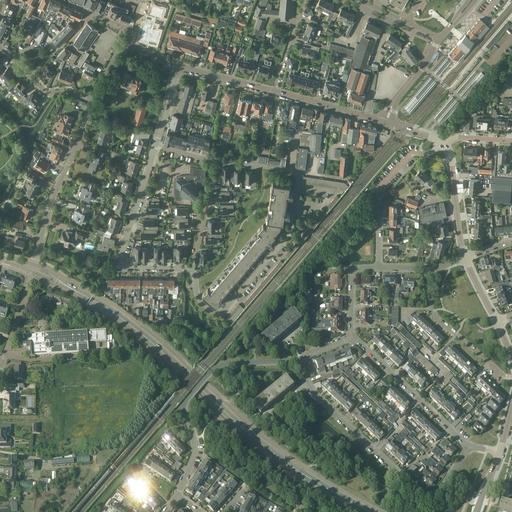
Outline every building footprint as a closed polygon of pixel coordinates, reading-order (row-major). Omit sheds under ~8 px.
[(25,0),(25,1),(22,7),(24,8),(26,4),(25,4),(26,2),(31,4),(34,5),(36,0),(25,0)] [(51,21),(61,4),(51,0),(50,0),(34,34),(38,36),(47,19),(51,21)] [(41,18),(45,11),(49,0),(42,0),(39,7),(42,9),(38,16),(41,18)] [(94,10),(98,0),(85,0),(83,6),(94,10)] [(101,13),(105,2),(100,0),(99,0),(95,10),(101,13)] [(154,0),(151,11),(163,15),(166,4),(154,0)] [(255,33),(258,34),(260,35),(259,39),(263,41),(265,37),(263,37),(266,31),(262,29),(266,21),(268,16),(281,17),(281,20),(288,20),(288,16),(293,16),(294,0),(280,0),(279,10),(271,9),(271,4),(268,2),(268,0),(261,0),(260,5),(261,5),(260,7),(257,6),(255,13),(261,15),(260,18),(259,18),(255,28),(257,29),(255,33)] [(323,10),(327,2),(323,0),(319,0),(316,6),(323,10)] [(108,1),(102,13),(107,15),(112,4),(109,3),(109,2),(108,1)] [(329,22),(331,19),(335,12),(331,10),(333,5),(327,2),(323,10),(329,13),(326,20),(329,22)] [(61,4),(51,21),(54,23),(55,20),(58,22),(61,17),(64,10),(63,9),(64,7),(64,5),(61,4)] [(121,9),(112,4),(107,15),(115,18),(115,17),(118,18),(119,14),(121,10),(121,9)] [(8,16),(12,18),(13,16),(12,16),(16,9),(8,5),(7,9),(7,8),(6,11),(5,13),(9,14),(8,16)] [(30,17),(32,12),(35,7),(31,5),(26,14),(30,17)] [(64,10),(61,17),(64,18),(73,22),(75,19),(79,21),(83,13),(72,8),(71,9),(64,5),(64,7),(63,9),(64,10)] [(121,9),(119,14),(121,15),(119,20),(129,23),(132,17),(126,15),(128,10),(122,7),(121,9)] [(344,20),(348,12),(341,9),(338,14),(335,12),(331,19),(335,21),(337,17),(344,20)] [(348,12),(344,20),(350,23),(346,33),(350,35),(352,31),(356,23),(352,21),(354,15),(348,12)] [(34,34),(41,19),(32,14),(25,30),(34,34)] [(7,30),(12,18),(8,16),(7,19),(3,17),(3,18),(2,18),(3,18),(1,22),(1,21),(1,22),(1,23),(0,25),(0,37),(3,39),(6,40),(5,42),(6,42),(11,31),(10,31),(7,30)] [(149,18),(140,40),(154,46),(163,23),(149,18)] [(244,26),(246,20),(239,18),(237,23),(244,26)] [(458,44),(450,53),(456,59),(465,49),(465,50),(485,24),(479,19),(465,34),(457,43),(458,44)] [(73,43),(73,44),(85,52),(76,65),(80,67),(89,53),(87,52),(90,47),(91,45),(94,41),(96,38),(98,34),(99,35),(99,34),(101,31),(95,27),(96,25),(92,23),(91,24),(87,22),(73,43)] [(377,36),(381,28),(367,22),(363,30),(377,36)] [(60,30),(52,39),(59,46),(62,42),(65,39),(75,29),(69,23),(61,31),(60,30)] [(308,24),(305,31),(313,34),(316,35),(318,31),(319,28),(316,27),(312,25),(308,24)] [(489,28),(486,25),(481,31),(477,36),(472,41),(473,42),(465,51),(464,51),(457,60),(460,62),(489,28)] [(196,38),(192,53),(199,55),(202,46),(201,46),(202,45),(207,47),(208,46),(212,33),(212,30),(209,29),(209,32),(208,32),(206,31),(204,38),(197,36),(196,38)] [(167,46),(174,48),(179,33),(169,30),(168,35),(170,36),(169,38),(167,46)] [(353,56),(350,68),(351,68),(351,65),(370,72),(371,70),(373,70),(377,72),(377,68),(367,65),(375,41),(377,36),(363,30),(361,36),(359,44),(356,43),(354,50),(353,56)] [(41,44),(46,32),(43,31),(37,42),(41,44)] [(305,31),(303,38),(306,39),(305,43),(310,45),(311,41),(313,42),(316,35),(313,34),(305,31)] [(187,36),(179,33),(174,48),(181,50),(182,49),(183,49),(187,36)] [(279,46),(282,36),(272,33),(269,43),(279,46)] [(392,45),(396,38),(390,34),(385,41),(392,45)] [(196,38),(187,36),(183,49),(185,50),(185,51),(192,53),(196,38)] [(392,45),(389,48),(395,52),(397,49),(402,42),(396,38),(392,45)] [(330,40),(328,40),(326,46),(322,45),(321,47),(328,49),(330,43),(330,40)] [(353,56),(354,50),(330,43),(328,49),(332,50),(342,53),(347,55),(353,56)] [(318,53),(319,47),(311,45),(310,49),(303,47),(301,55),(307,57),(308,58),(312,59),(314,52),(318,53)] [(65,48),(57,56),(64,60),(70,63),(73,65),(78,57),(65,48)] [(407,58),(412,54),(408,48),(402,53),(407,58)] [(218,55),(219,51),(211,49),(208,58),(209,58),(209,59),(211,60),(212,59),(215,60),(217,60),(218,56),(218,55)] [(229,51),(226,50),(223,62),(223,63),(226,64),(228,65),(229,64),(229,65),(232,55),(228,54),(229,51)] [(223,62),(225,53),(219,51),(218,55),(218,56),(217,60),(223,62)] [(398,53),(392,59),(394,61),(400,55),(398,53)] [(412,54),(407,58),(411,64),(417,60),(412,54)] [(244,69),(247,56),(244,55),(243,60),(239,59),(237,68),(244,69)] [(247,56),(244,69),(250,71),(253,62),(249,61),(250,57),(247,56)] [(286,70),(290,71),(293,72),(294,69),(297,61),(290,59),(288,58),(286,64),(288,65),(286,70)] [(91,79),(95,72),(94,72),(96,69),(86,63),(83,69),(85,70),(81,76),(85,78),(86,76),(91,79)] [(4,71),(1,68),(3,67),(0,64),(0,72),(4,76),(3,77),(6,81),(7,79),(9,81),(14,76),(13,74),(14,73),(8,67),(4,71)] [(264,74),(267,65),(264,64),(264,65),(260,64),(257,72),(258,73),(261,74),(264,74)] [(47,79),(52,73),(50,71),(51,69),(48,65),(40,72),(47,79)] [(267,65),(264,74),(271,76),(272,72),(273,72),(274,69),(273,69),(273,68),(270,67),(270,66),(267,65)] [(362,103),(365,94),(363,93),(370,72),(351,65),(351,68),(350,68),(351,69),(345,87),(350,89),(347,98),(362,103)] [(64,81),(67,73),(61,70),(57,79),(62,81),(62,80),(64,81)] [(292,74),(293,72),(290,71),(287,82),(294,84),(296,75),(292,74)] [(302,86),(306,72),(300,71),(300,74),(301,75),(301,76),(300,75),(300,76),(296,75),(294,84),(302,86)] [(67,73),(64,81),(70,84),(74,74),(71,72),(71,74),(67,73)] [(139,79),(127,74),(126,72),(123,74),(124,75),(120,87),(125,89),(125,87),(133,90),(133,91),(137,93),(141,84),(139,84),(140,81),(141,81),(140,78),(139,79)] [(308,88),(311,79),(307,78),(307,77),(306,77),(306,76),(308,76),(308,73),(306,72),(302,86),(308,88)] [(311,79),(308,88),(315,90),(318,81),(322,82),(323,78),(315,75),(314,80),(311,79)] [(330,94),(334,82),(333,82),(334,82),(330,81),(326,80),(325,82),(323,92),(327,93),(330,94)] [(500,81),(494,86),(498,91),(504,86),(500,81)] [(13,84),(8,89),(10,91),(14,95),(18,91),(24,85),(22,83),(21,84),(19,82),(15,86),(13,84)] [(334,82),(330,94),(333,95),(333,94),(337,95),(340,83),(337,83),(334,82)] [(188,118),(196,91),(193,90),(194,87),(186,84),(183,96),(181,95),(177,111),(185,113),(185,111),(188,112),(187,118),(188,118)] [(18,91),(14,95),(20,101),(25,97),(23,95),(27,91),(26,89),(27,88),(26,88),(26,87),(24,85),(18,91)] [(207,103),(208,100),(210,91),(203,89),(201,98),(204,99),(204,102),(207,103)] [(232,113),(234,104),(232,104),(234,96),(233,94),(225,92),(223,101),(226,102),(225,104),(221,103),(219,113),(224,114),(225,112),(229,113),(230,112),(232,113)] [(474,102),(470,105),(470,106),(473,108),(476,105),(479,108),(491,98),(486,92),(474,102)] [(20,101),(19,102),(21,104),(23,102),(28,106),(30,104),(36,98),(34,95),(32,93),(27,98),(25,97),(20,101)] [(36,98),(30,104),(32,107),(33,109),(41,102),(39,100),(36,98)] [(248,114),(251,101),(239,99),(237,111),(248,114)] [(205,110),(205,113),(207,113),(208,111),(214,112),(216,101),(210,100),(209,105),(206,104),(205,109),(205,110)] [(415,105),(408,100),(403,108),(410,113),(415,105)] [(261,114),(263,103),(252,101),(250,113),(254,114),(254,112),(261,114)] [(263,112),(261,118),(271,120),(272,114),(270,113),(272,105),(269,104),(268,103),(266,102),(265,103),(263,112)] [(141,125),(147,106),(139,103),(133,123),(141,125)] [(296,121),(300,107),(300,106),(291,104),(288,119),(296,121)] [(287,118),(286,118),(288,109),(278,107),(276,118),(280,119),(280,118),(283,119),(282,122),(283,123),(282,126),(285,126),(287,118)] [(301,115),(300,119),(307,120),(308,119),(312,120),(312,118),(312,116),(313,110),(303,108),(301,115)] [(312,116),(312,118),(317,119),(317,118),(319,118),(320,113),(318,113),(319,112),(319,110),(314,109),(313,110),(312,116)] [(325,124),(325,121),(327,114),(321,112),(320,113),(319,118),(319,120),(318,124),(315,124),(314,128),(314,134),(311,133),(309,152),(318,153),(322,123),(325,124)] [(501,128),(502,118),(499,117),(499,115),(496,114),(497,112),(495,112),(493,123),(495,124),(495,127),(501,128)] [(61,115),(58,122),(64,125),(69,127),(73,117),(71,116),(70,116),(67,114),(66,115),(64,114),(64,116),(61,115)] [(341,128),(343,117),(330,114),(328,125),(341,128)] [(510,126),(511,114),(509,114),(508,119),(502,118),(501,128),(507,128),(507,126),(510,126)] [(173,115),(172,120),(181,123),(182,118),(173,115)] [(350,141),(352,127),(349,127),(350,119),(345,118),(342,140),(350,141)] [(471,120),(461,120),(460,129),(470,130),(471,120)] [(53,136),(52,140),(57,142),(60,134),(64,125),(58,122),(56,128),(55,127),(54,131),(57,132),(55,136),(53,136)] [(352,127),(350,141),(357,142),(359,122),(355,122),(354,128),(352,127)] [(235,123),(234,129),(237,130),(238,127),(239,127),(238,132),(244,134),(245,125),(235,123)] [(365,132),(366,124),(361,123),(359,136),(358,136),(357,146),(362,146),(362,136),(363,133),(365,133),(365,132)] [(362,136),(375,139),(375,135),(376,135),(377,127),(366,124),(365,132),(365,133),(363,133),(362,136)] [(60,134),(57,142),(62,144),(64,140),(61,139),(62,134),(63,134),(67,136),(68,133),(67,132),(69,127),(64,125),(60,134)] [(112,138),(115,128),(109,126),(107,132),(101,131),(98,142),(107,145),(110,137),(112,138)] [(224,126),(221,138),(228,140),(231,127),(224,126)] [(145,148),(150,134),(141,131),(140,135),(132,132),(131,136),(139,138),(136,148),(137,148),(136,152),(143,154),(145,148)] [(166,134),(163,144),(169,145),(172,135),(166,134)] [(305,169),(309,134),(301,134),(301,136),(300,136),(299,145),(297,145),(295,168),(305,169)] [(172,135),(169,145),(174,147),(177,137),(172,135)] [(194,136),(191,146),(197,147),(199,137),(194,136)] [(374,144),(375,139),(362,136),(362,146),(361,149),(365,149),(365,150),(369,151),(369,152),(372,152),(372,150),(373,150),(374,144)] [(197,147),(202,149),(205,139),(199,137),(197,147)] [(182,138),(180,148),(185,150),(186,145),(187,144),(186,144),(188,139),(187,139),(182,138)] [(205,139),(202,149),(207,150),(210,140),(205,139)] [(47,147),(46,149),(48,150),(51,151),(52,151),(52,152),(60,154),(61,151),(62,149),(62,148),(54,145),(52,144),(51,144),(50,148),(47,147)] [(37,149),(34,155),(37,157),(34,161),(37,163),(40,165),(37,169),(43,173),(49,164),(47,162),(43,160),(45,156),(41,152),(37,149)] [(491,158),(492,150),(485,150),(485,154),(479,154),(479,163),(484,164),(485,158),(491,158)] [(48,153),(47,156),(49,157),(49,158),(52,159),(51,161),(55,165),(57,161),(58,160),(59,157),(60,154),(52,152),(52,151),(51,154),(48,153)] [(90,166),(88,170),(97,173),(99,169),(100,170),(103,162),(102,161),(103,158),(104,159),(106,159),(108,154),(100,151),(98,156),(95,155),(93,162),(91,161),(90,166)] [(506,162),(507,153),(507,152),(499,151),(499,152),(499,155),(494,155),(492,175),(497,176),(511,176),(511,170),(509,170),(509,165),(504,164),(504,162),(506,162)] [(245,153),(244,160),(253,162),(254,155),(245,153)] [(258,156),(257,163),(267,164),(268,157),(258,156)] [(340,156),(339,176),(347,176),(348,156),(340,156)] [(138,170),(140,164),(131,161),(127,173),(135,176),(137,170),(138,170)] [(174,177),(175,182),(173,182),(175,200),(181,200),(181,199),(195,198),(197,195),(196,181),(198,181),(204,183),(206,171),(192,167),(190,175),(179,176),(179,177),(174,177)] [(404,176),(408,171),(404,167),(400,172),(404,176)] [(24,186),(22,190),(24,191),(25,192),(25,193),(33,197),(34,196),(35,196),(36,196),(37,196),(38,196),(38,195),(38,194),(38,193),(38,192),(37,192),(40,186),(34,183),(37,176),(27,171),(24,178),(28,180),(25,186),(24,186)] [(230,173),(230,181),(233,181),(233,184),(234,184),(241,184),(241,178),(241,174),(241,172),(234,171),(234,173),(230,173)] [(430,186),(434,182),(428,176),(429,176),(424,171),(422,173),(419,171),(415,176),(422,182),(425,185),(426,184),(430,186)] [(241,174),(241,178),(246,178),(246,185),(250,186),(251,188),(256,188),(256,175),(251,175),(251,172),(246,172),(246,174),(241,174)] [(130,193),(132,188),(131,188),(132,183),(129,182),(130,178),(120,174),(118,178),(124,180),(121,190),(130,193)] [(511,189),(511,178),(511,177),(492,176),(491,188),(511,189)] [(208,289),(202,295),(215,306),(220,300),(221,301),(224,303),(225,301),(224,300),(223,299),(220,297),(220,296),(221,296),(266,242),(267,241),(270,244),(273,246),(274,244),(272,242),(270,241),(275,235),(274,234),(277,230),(280,227),(280,226),(281,222),(282,223),(284,215),(286,215),(289,216),(289,213),(286,212),(286,213),(283,212),(284,211),(286,195),(286,194),(289,194),(289,195),(292,195),(292,193),(289,192),(288,192),(289,184),(272,182),(271,190),(274,190),(274,193),(273,197),(270,197),(269,205),(272,205),(271,209),(272,209),(271,212),(268,212),(266,220),(270,221),(269,222),(268,223),(267,225),(265,226),(263,224),(258,231),(260,233),(258,235),(212,289),(210,291),(208,289)] [(95,197),(98,187),(90,185),(89,190),(82,188),(79,197),(89,200),(91,195),(95,197)] [(479,194),(480,187),(470,186),(469,193),(479,194)] [(510,203),(511,190),(493,189),(492,201),(510,203)] [(219,194),(216,194),(216,202),(229,202),(229,191),(219,192),(219,194)] [(337,194),(327,205),(330,208),(340,197),(337,194)] [(123,214),(127,202),(125,201),(126,198),(119,195),(117,200),(118,201),(115,211),(123,214)] [(148,202),(149,207),(160,207),(159,200),(152,198),(152,202),(148,202)] [(415,207),(418,201),(408,198),(406,204),(415,207)] [(422,222),(446,216),(445,209),(443,203),(419,208),(422,222)] [(7,207),(7,205),(5,204),(2,205),(1,207),(0,206),(0,210),(6,214),(8,210),(6,209),(7,207)] [(218,207),(218,215),(229,214),(229,210),(233,210),(233,205),(220,205),(220,207),(218,207)] [(32,214),(34,210),(23,206),(22,210),(24,211),(20,219),(26,221),(27,217),(29,218),(31,213),(32,214)] [(480,215),(480,207),(472,207),(472,214),(480,215)] [(87,219),(90,210),(84,208),(82,212),(75,210),(72,220),(82,223),(83,218),(87,219)] [(146,208),(146,214),(149,214),(149,218),(157,218),(157,208),(146,208)] [(188,208),(177,208),(177,213),(175,214),(175,217),(185,218),(185,214),(188,214),(188,208)] [(323,211),(286,254),(288,257),(326,213),(323,211)] [(218,219),(208,219),(208,231),(215,231),(215,225),(219,225),(219,220),(225,220),(225,217),(218,217),(218,219)] [(403,217),(397,217),(389,217),(389,225),(405,225),(405,218),(403,217)] [(117,233),(121,221),(116,219),(113,218),(112,218),(107,230),(117,233)] [(188,218),(174,218),(174,223),(178,223),(178,227),(191,228),(191,221),(188,221),(188,218)] [(444,225),(443,219),(434,221),(435,227),(438,226),(440,234),(448,233),(446,225),(444,225)] [(143,220),(143,226),(145,226),(145,230),(156,229),(157,229),(157,226),(154,226),(154,220),(143,220)] [(22,229),(23,224),(10,221),(9,226),(22,229)] [(142,232),(142,240),(152,240),(152,233),(156,233),(156,229),(145,230),(143,230),(143,232),(142,232)] [(184,229),(174,229),(174,239),(187,239),(187,231),(185,231),(184,231),(184,229)] [(72,233),(66,231),(65,233),(63,233),(63,234),(62,234),(60,239),(61,239),(61,241),(65,242),(65,243),(69,244),(68,246),(71,247),(72,245),(75,246),(77,241),(76,241),(77,236),(84,238),(86,232),(77,230),(75,235),(72,234),(72,233)] [(22,237),(23,235),(16,233),(15,236),(17,236),(16,239),(15,241),(5,239),(4,242),(22,247),(22,248),(23,248),(24,241),(18,239),(19,237),(22,237)] [(209,236),(206,237),(206,244),(217,243),(217,238),(221,238),(222,233),(209,234),(209,236)] [(112,248),(114,241),(104,237),(102,244),(99,243),(97,248),(107,251),(109,246),(112,248)] [(432,246),(444,249),(446,243),(438,241),(437,244),(433,243),(432,246)] [(132,247),(130,255),(135,255),(135,257),(141,257),(141,246),(135,246),(135,247),(134,247),(132,247)] [(160,246),(151,246),(151,255),(154,256),(154,257),(160,258),(160,246)] [(434,254),(442,256),(444,249),(432,246),(429,256),(433,258),(434,254)] [(173,248),(173,256),(176,256),(176,259),(183,259),(183,248),(173,248)] [(148,249),(142,249),(142,260),(148,260),(148,258),(151,258),(151,255),(151,249),(148,249)] [(396,257),(396,249),(388,249),(388,256),(392,256),(392,257),(396,257)] [(161,250),(161,260),(167,260),(168,258),(171,258),(171,250),(161,250)] [(281,260),(244,303),(247,305),(284,262),(281,260)] [(482,270),(490,267),(488,261),(480,263),(482,270)] [(181,281),(184,276),(178,273),(175,278),(181,281)] [(13,290),(16,280),(2,275),(0,280),(0,283),(5,285),(4,287),(13,290)] [(495,278),(488,280),(490,286),(493,285),(493,288),(504,285),(503,282),(500,283),(498,277),(495,278)] [(361,283),(361,284),(369,284),(369,288),(376,288),(377,284),(376,284),(376,281),(370,281),(370,278),(361,278),(361,279),(361,283)] [(105,288),(104,292),(110,293),(111,287),(113,287),(113,279),(108,279),(108,287),(105,287),(105,288)] [(168,287),(168,294),(178,294),(178,284),(174,284),(174,279),(168,279),(168,287)] [(418,285),(418,280),(407,280),(404,279),(403,286),(400,286),(400,293),(408,293),(408,288),(413,288),(413,285),(418,285)] [(497,297),(507,293),(506,291),(504,292),(502,288),(495,290),(497,297)] [(499,302),(506,300),(505,296),(508,295),(507,293),(497,297),(499,302)] [(51,311),(53,307),(50,306),(51,302),(42,299),(39,307),(49,310),(51,311)] [(506,300),(499,302),(501,309),(508,306),(511,305),(510,299),(506,300)] [(0,316),(5,318),(9,308),(3,306),(4,304),(0,302),(0,316)] [(301,320),(293,311),(283,320),(291,329),(301,320)] [(416,326),(422,319),(417,315),(411,321),(416,326)] [(420,330),(426,323),(422,319),(416,326),(420,330)] [(291,329),(283,320),(272,329),(280,338),(291,329)] [(424,334),(430,327),(426,323),(420,330),(424,334)] [(429,338),(435,332),(430,327),(424,334),(429,338)] [(280,338),(272,329),(261,338),(262,339),(262,340),(262,341),(263,340),(269,347),(280,338)] [(89,354),(88,342),(107,341),(106,331),(88,332),(88,333),(23,337),(23,343),(21,343),(21,349),(28,348),(29,359),(35,358),(35,357),(89,354)] [(372,343),(376,347),(385,338),(383,336),(380,339),(378,336),(380,334),(377,332),(373,337),(375,339),(372,343)] [(433,342),(439,336),(435,332),(429,338),(433,342)] [(410,340),(413,337),(408,333),(404,338),(408,342),(410,340)] [(439,336),(433,342),(438,346),(444,340),(443,340),(444,339),(442,337),(441,338),(439,336)] [(385,338),(376,347),(381,351),(386,345),(390,341),(385,337),(385,338)] [(385,355),(391,349),(386,345),(381,351),(385,355)] [(389,359),(395,353),(392,351),(396,347),(394,346),(391,349),(385,355),(389,359)] [(449,357),(455,351),(451,347),(445,353),(449,357)] [(349,349),(343,351),(346,359),(352,356),(353,360),(356,359),(354,353),(351,354),(349,350),(349,349)] [(341,361),(346,359),(343,351),(338,353),(341,361)] [(453,361),(459,355),(455,351),(449,357),(453,361)] [(335,363),(341,361),(338,353),(332,355),(335,363)] [(394,364),(400,357),(395,353),(389,359),(394,364)] [(400,357),(394,364),(398,368),(404,362),(401,359),(404,356),(403,354),(400,357)] [(329,365),(335,363),(332,355),(326,357),(329,365)] [(458,365),(464,359),(459,355),(453,361),(458,365)] [(324,367),(329,365),(326,357),(321,359),(324,367)] [(321,359),(315,362),(318,369),(317,370),(318,373),(325,370),(321,359)] [(358,372),(366,363),(362,359),(356,365),(359,368),(356,370),(358,372)] [(462,369),(468,363),(464,359),(458,365),(462,369)] [(365,374),(370,368),(366,363),(358,372),(360,374),(362,371),(365,374)] [(466,374),(472,367),(468,363),(462,369),(466,374)] [(23,381),(23,368),(25,368),(25,364),(18,364),(18,368),(14,368),(14,381),(23,381)] [(408,375),(414,369),(409,365),(403,371),(408,375)] [(412,380),(418,373),(415,371),(418,368),(416,367),(414,369),(408,375),(412,380)] [(469,380),(477,372),(472,367),(466,374),(463,377),(465,379),(466,377),(469,380)] [(367,380),(375,372),(370,368),(365,374),(367,376),(365,378),(367,380)] [(375,372),(367,380),(369,382),(371,380),(374,382),(379,376),(375,372)] [(423,378),(418,373),(412,380),(413,381),(413,382),(415,384),(416,383),(417,384),(423,378)] [(482,388),(488,381),(484,377),(483,378),(480,375),(476,380),(478,382),(477,384),(482,388)] [(294,387),(286,377),(274,386),(282,396),(294,387)] [(423,378),(417,384),(421,388),(427,382),(423,378)] [(77,379),(77,400),(95,400),(95,397),(101,397),(101,400),(119,400),(119,379),(77,379)] [(382,390),(388,384),(384,380),(378,386),(380,388),(378,391),(380,393),(382,390)] [(326,391),(332,385),(327,381),(322,387),(326,391)] [(486,393),(493,386),(488,381),(482,388),(486,393)] [(330,395),(336,389),(334,387),(336,385),(334,383),(332,385),(326,391),(330,395)] [(457,383),(455,385),(462,392),(466,387),(464,385),(462,388),(457,383)] [(387,394),(393,388),(388,384),(382,390),(387,394)] [(282,396),(274,386),(263,396),(271,405),(282,396)] [(366,395),(370,390),(368,388),(366,391),(361,386),(359,388),(366,395)] [(493,395),(498,390),(493,386),(486,393),(491,397),(493,395)] [(432,400),(438,394),(434,390),(433,390),(431,387),(427,391),(430,394),(428,396),(432,400)] [(12,396),(12,392),(15,392),(15,388),(7,388),(8,392),(8,396),(6,396),(6,405),(4,405),(4,410),(6,410),(6,411),(10,411),(10,410),(13,410),(14,396),(12,396)] [(391,399),(397,392),(393,388),(387,394),(391,399)] [(334,400),(340,393),(336,389),(330,395),(334,400)] [(372,401),(374,398),(371,395),(373,392),(370,390),(366,395),(372,401)] [(395,403),(401,397),(397,392),(391,399),(395,403)] [(339,404),(345,398),(340,393),(334,400),(339,404)] [(494,400),(500,405),(504,400),(497,393),(494,396),(493,395),(491,397),(494,400)] [(437,404),(442,398),(438,394),(432,400),(437,404)] [(271,405),(263,396),(253,404),(254,406),(253,406),(254,407),(255,406),(260,414),(271,405)] [(400,407),(406,401),(401,397),(395,403),(400,407)] [(343,408),(349,402),(345,398),(339,404),(343,408)] [(441,408),(447,402),(442,398),(437,404),(441,408)] [(39,401),(39,409),(52,409),(52,405),(55,405),(55,399),(51,399),(51,401),(39,401)] [(349,402),(343,408),(348,412),(354,406),(351,404),(354,401),(352,399),(349,402)] [(499,405),(500,405),(494,400),(493,401),(492,401),(488,406),(495,412),(499,407),(498,406),(499,405)] [(406,401),(400,407),(404,411),(406,412),(408,409),(410,407),(409,406),(410,405),(406,401)] [(445,412),(451,406),(447,402),(441,408),(445,412)] [(450,417),(456,410),(451,406),(445,412),(450,417)] [(495,412),(488,406),(489,407),(488,409),(488,408),(483,413),(490,420),(495,415),(493,413),(494,412),(495,412)] [(357,421),(362,415),(366,411),(364,409),(361,413),(358,410),(352,416),(357,421)] [(456,410),(450,417),(454,421),(458,417),(460,419),(464,415),(462,412),(460,415),(456,410)] [(413,421),(419,415),(415,411),(409,417),(411,419),(409,421),(411,423),(413,421)] [(361,425),(367,419),(370,416),(367,413),(364,416),(362,415),(357,421),(361,425)] [(490,420),(483,413),(483,414),(482,415),(483,416),(478,421),(485,427),(490,422),(488,421),(489,419),(490,420)] [(418,425),(423,419),(419,415),(413,421),(418,425)] [(365,429),(371,423),(367,419),(361,425),(365,429)] [(425,420),(423,419),(418,425),(420,427),(418,429),(420,431),(428,423),(427,422),(427,421),(425,420)] [(485,427),(478,421),(480,422),(478,424),(478,423),(473,428),(480,435),(485,430),(483,428),(485,427)] [(370,433),(375,427),(371,423),(365,429),(370,433)] [(426,433),(432,427),(428,423),(420,431),(422,433),(424,431),(426,433)] [(0,429),(0,436),(7,437),(7,430),(11,430),(11,426),(0,426),(0,430),(0,429)] [(374,437),(380,431),(375,427),(370,433),(374,437)] [(428,441),(428,440),(436,431),(432,427),(426,433),(429,436),(426,439),(428,441)] [(62,438),(62,444),(66,444),(66,441),(73,441),(73,428),(66,428),(66,438),(62,438)] [(80,438),(80,444),(84,444),(84,441),(92,441),(92,428),(84,428),(84,438),(80,438)] [(99,438),(99,444),(102,444),(102,441),(110,441),(110,428),(102,428),(102,438),(99,438)] [(380,431),(374,437),(378,442),(382,438),(384,440),(388,436),(386,434),(384,435),(380,431)] [(436,431),(428,440),(430,442),(433,439),(435,442),(441,436),(436,431)] [(167,443),(172,438),(168,433),(162,439),(167,443)] [(395,438),(397,435),(394,433),(390,440),(392,441),(393,440),(398,443),(400,441),(395,438)] [(0,447),(11,447),(11,441),(7,441),(7,437),(0,436),(0,447)] [(171,448),(177,442),(172,438),(167,443),(164,446),(166,448),(169,445),(171,448)] [(448,459),(456,450),(445,439),(440,445),(447,451),(444,455),(443,455),(448,459)] [(389,453),(395,447),(388,441),(385,444),(388,446),(385,449),(389,453)] [(175,452),(181,446),(177,442),(171,448),(175,452)] [(181,446),(175,452),(179,456),(185,451),(181,446)] [(422,446),(420,448),(427,455),(432,450),(429,447),(427,450),(422,446)] [(40,451),(45,453),(44,455),(47,456),(49,454),(51,455),(52,452),(42,447),(40,451)] [(394,457),(400,451),(395,447),(389,453),(394,457)] [(443,455),(444,455),(436,447),(431,453),(440,461),(437,465),(441,469),(450,460),(448,459),(443,455)] [(398,462),(404,455),(400,451),(394,457),(398,462)] [(404,455),(398,462),(403,466),(405,463),(408,465),(413,460),(410,458),(408,460),(404,455)] [(150,469),(155,462),(150,458),(145,465),(150,469)] [(437,465),(430,458),(426,462),(425,463),(428,465),(434,471),(430,475),(434,480),(434,479),(443,471),(441,469),(437,465)] [(202,466),(211,472),(211,473),(213,470),(211,469),(212,466),(205,461),(202,466)] [(34,463),(34,462),(25,462),(25,470),(34,470),(34,467),(38,467),(37,462),(36,463),(34,463)] [(155,472),(160,465),(155,462),(150,469),(155,472)] [(421,475),(417,471),(421,466),(416,462),(408,471),(417,479),(418,477),(421,475)] [(160,475),(165,468),(160,465),(155,472),(160,475)] [(209,474),(211,472),(202,466),(199,471),(206,476),(208,473),(209,474)] [(5,467),(5,471),(10,471),(10,478),(14,478),(14,476),(16,476),(16,467),(15,467),(5,467)] [(173,467),(170,472),(165,479),(170,482),(175,475),(172,474),(175,469),(173,467)] [(165,479),(170,472),(165,468),(160,475),(165,479)] [(434,480),(430,475),(425,470),(421,475),(427,481),(423,485),(428,490),(436,481),(434,479),(434,480)] [(202,481),(206,476),(199,471),(195,476),(202,481)] [(199,486),(202,481),(195,476),(192,481),(199,486)] [(133,488),(135,486),(139,483),(134,478),(132,480),(129,477),(125,482),(128,485),(129,484),(131,487),(129,488),(131,490),(133,488)] [(227,485),(233,490),(237,485),(231,480),(227,485)] [(196,491),(199,486),(192,481),(189,486),(196,491)] [(137,493),(143,487),(139,483),(135,486),(133,488),(137,493)] [(229,495),(233,490),(227,485),(223,489),(229,495)] [(192,496),(196,491),(189,486),(185,492),(192,496)] [(141,497),(147,491),(143,487),(137,493),(141,497)] [(124,497),(126,495),(118,488),(117,490),(124,497)] [(225,499),(229,495),(223,489),(221,492),(219,490),(217,492),(219,494),(225,499)] [(145,502),(151,496),(147,491),(141,497),(139,499),(141,501),(143,499),(145,502)] [(222,504),(225,499),(219,494),(215,498),(222,504)] [(247,500),(254,504),(257,499),(250,495),(247,500)] [(148,507),(155,500),(151,496),(145,502),(148,504),(146,506),(148,507)] [(218,508),(222,504),(215,498),(211,503),(218,508)] [(214,511),(218,508),(211,503),(207,499),(205,501),(209,505),(207,507),(212,511),(214,511)] [(115,506),(113,505),(115,502),(112,500),(107,506),(110,508),(108,511),(114,511),(118,508),(119,505),(117,504),(115,506)] [(154,510),(154,509),(155,509),(158,511),(160,509),(157,507),(160,504),(155,500),(148,507),(145,510),(145,511),(143,511),(147,511),(152,508),(154,510)] [(251,509),(254,504),(247,500),(244,506),(251,509)] [(511,511),(511,502),(511,505),(505,504),(506,502),(501,501),(497,511),(511,511)] [(264,510),(266,511),(270,506),(273,508),(275,505),(269,502),(268,502),(265,508),(264,510)]
